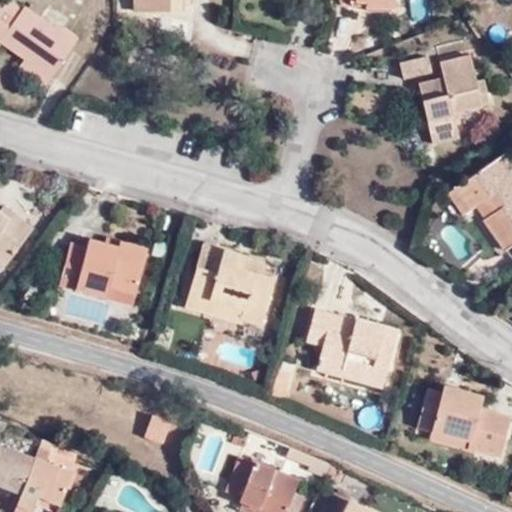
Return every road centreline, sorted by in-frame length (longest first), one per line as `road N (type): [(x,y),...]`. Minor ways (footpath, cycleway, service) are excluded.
road 1 (residential): [(0,129),(291,214)]
road 2 (residential): [(291,214),(367,244),(511,348)]
road 3 (residential): [(275,67),(324,80),(291,214)]
